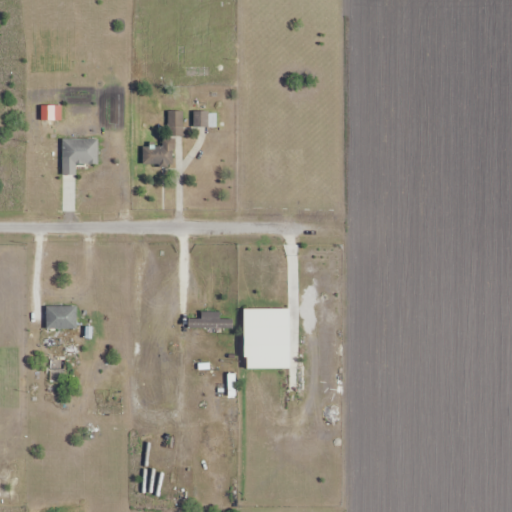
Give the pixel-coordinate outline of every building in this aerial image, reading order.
[(175,166),(175,136),(182,136),(183,112),(169,112),(169,139),(162,139),(161,144),(143,144),(143,166),(175,166)] [(208,113),(194,113),(195,127),(209,127),(208,113)] [(62,176),(76,176),(76,164),(98,164),(98,140),(62,140),(62,176)] [(78,306),(47,306),(47,329),(78,329),(78,306)] [(220,313),(201,313),(201,319),(188,319),(188,329),(233,329),(233,320),(220,320),(220,313)]
